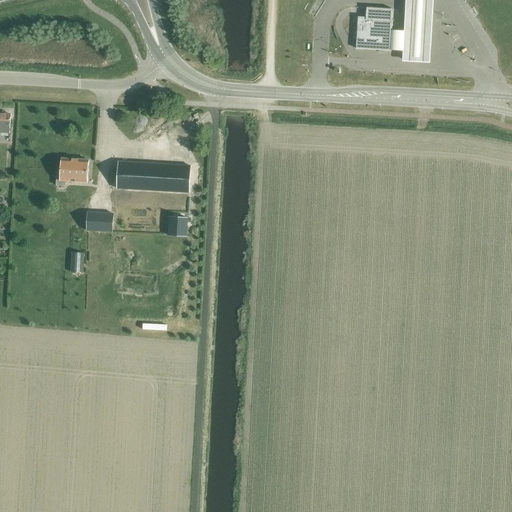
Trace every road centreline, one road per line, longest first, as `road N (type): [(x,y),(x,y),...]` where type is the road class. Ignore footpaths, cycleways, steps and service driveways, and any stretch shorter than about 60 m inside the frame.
road 1 (unclassified): [(195,511),(216,90)]
road 2 (secondary): [(216,90),(488,102)]
road 3 (unclassified): [(0,79),(121,85),(167,61)]
